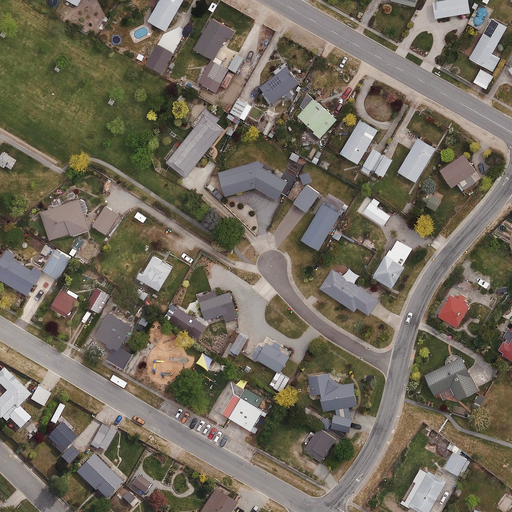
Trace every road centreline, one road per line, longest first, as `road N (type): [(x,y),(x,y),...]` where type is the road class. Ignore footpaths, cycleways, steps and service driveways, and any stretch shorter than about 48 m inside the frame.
road 1 (residential): [(0,327),(318,511)]
road 2 (tertiary): [(277,0),(511,132)]
road 3 (residential): [(399,365),(432,275),(511,178)]
road 4 (residential): [(324,511),(374,445),(399,365)]
road 5 (residential): [(274,264),(314,320),(399,365)]
